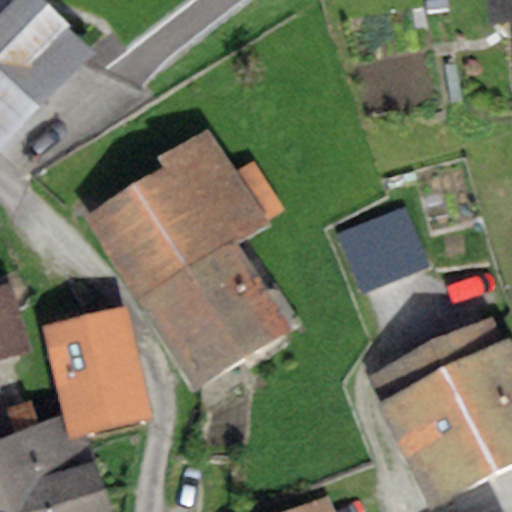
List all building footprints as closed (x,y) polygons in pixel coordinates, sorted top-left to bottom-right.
[(36,0),(0,0),(0,160),(7,167),(103,58),(36,0)] [(511,0),(491,0),(493,18),(511,15),(511,0)] [(174,172),(96,222),(198,379),(279,326),(227,247),(281,212),(250,164),(233,175),(208,137),(168,162),(174,172)] [(5,303),(0,304),(0,361),(19,356),(5,303)] [(119,324),(52,342),(78,436),(144,418),(119,324)] [(511,355),(505,341),(375,407),(428,511),(432,511),(511,471),(511,355)] [(0,511),(94,511),(67,431),(0,453),(0,511)]
